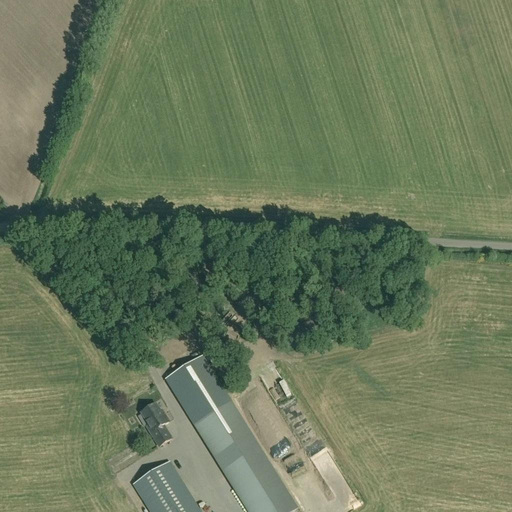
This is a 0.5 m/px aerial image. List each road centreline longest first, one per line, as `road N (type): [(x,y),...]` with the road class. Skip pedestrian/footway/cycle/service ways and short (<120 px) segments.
road 1 (unclassified): [(511,246),(209,228),(0,227)]
road 2 (track): [(27,210),(105,0)]
